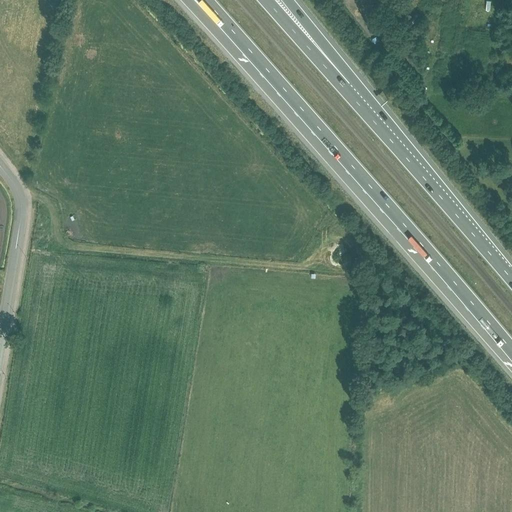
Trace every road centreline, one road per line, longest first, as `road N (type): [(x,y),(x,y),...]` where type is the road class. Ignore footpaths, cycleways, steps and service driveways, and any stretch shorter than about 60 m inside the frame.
road 1 (motorway): [(251,51),(511,350)]
road 2 (motorway): [(511,276),(359,105)]
road 3 (unclassified): [(0,343),(22,202),(0,172)]
road 4 (motorway): [(359,105),(266,0)]
road 5 (motorway): [(359,105),(333,52),(289,0)]
